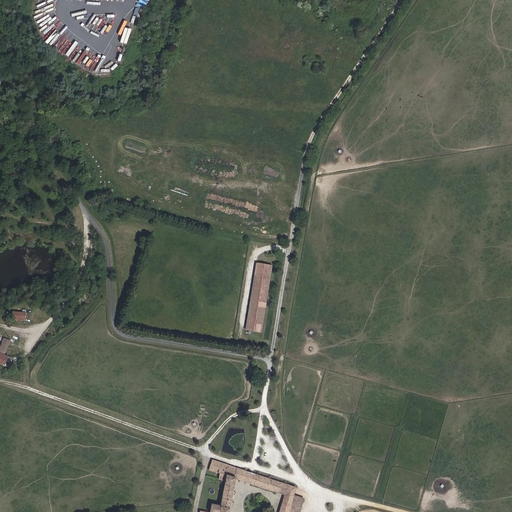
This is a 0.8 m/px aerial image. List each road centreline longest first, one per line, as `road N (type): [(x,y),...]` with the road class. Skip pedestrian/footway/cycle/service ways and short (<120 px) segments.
road 1 (track): [(255,465),(308,147),(404,0)]
road 2 (track): [(0,121),(61,176),(104,234),(121,336),(268,359)]
road 3 (track): [(0,379),(255,465)]
road 4 (track): [(511,145),(303,174)]
road 5 (unknown): [(87,215),(86,260),(66,305),(32,348),(30,387)]
road 6 (track): [(255,465),(392,511)]
